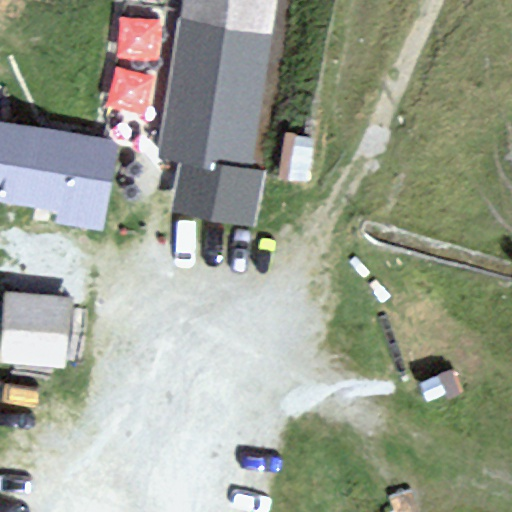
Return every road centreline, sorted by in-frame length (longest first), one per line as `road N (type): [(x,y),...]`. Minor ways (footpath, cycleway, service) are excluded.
road 1 (unclassified): [(211,511),(224,438),(276,290),(328,199)]
road 2 (track): [(437,0),(328,199)]
